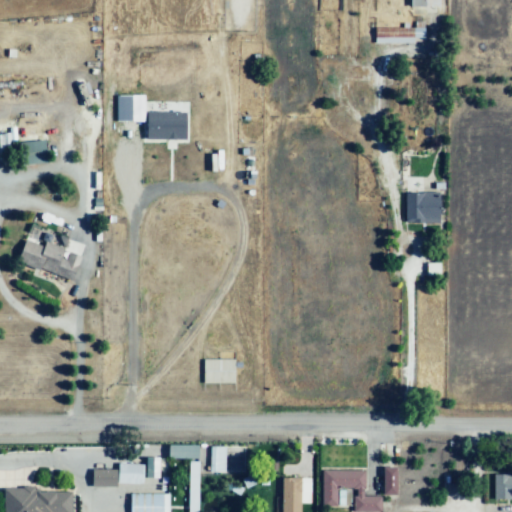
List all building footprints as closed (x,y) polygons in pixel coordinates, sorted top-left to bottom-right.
[(408,0),(408,7),(422,7),(422,13),(437,12),(436,0),(408,0)] [(377,43),(377,28),(423,28),(423,43),(377,43)] [(115,96),(114,120),(142,121),(142,96),(115,96)] [(183,140),(184,113),(144,112),(144,139),(183,140)] [(0,133),(8,133),(10,161),(0,161),(0,133)] [(20,167),(18,144),(45,142),(47,165),(20,167)] [(405,196),(437,195),(437,224),(404,224),(405,196)] [(16,259),(27,233),(83,259),(71,284),(16,259)] [(427,280),(426,265),(439,264),(440,279),(427,280)] [(11,350),(26,350),(26,361),(10,361),(11,350)] [(202,384),(233,383),(233,359),(201,360),(202,384)] [(170,459),(169,445),(196,445),(197,459),(170,459)] [(211,446),(225,446),(225,476),(210,476),(211,446)] [(158,458),(144,458),(143,478),(157,478),(158,458)] [(200,463),(199,511),(185,511),(187,463),(200,463)] [(119,464),(143,465),(142,485),(118,485),(119,464)] [(397,466),(397,498),(385,498),(385,466),(397,466)] [(380,511),(381,498),(363,497),(364,470),(323,469),(323,504),(336,504),(336,486),(352,487),(352,511),(380,511)] [(91,487),(91,471),(116,471),(116,487),(91,487)] [(511,497),(491,497),(491,475),(511,475),(511,497)] [(308,504),(309,478),(280,478),(279,511),(298,511),(298,503),(308,504)] [(72,511),(73,491),(40,491),(40,486),(21,486),(21,491),(4,491),(3,511),(72,511)] [(129,511),(129,495),(170,495),(170,511),(129,511)]
